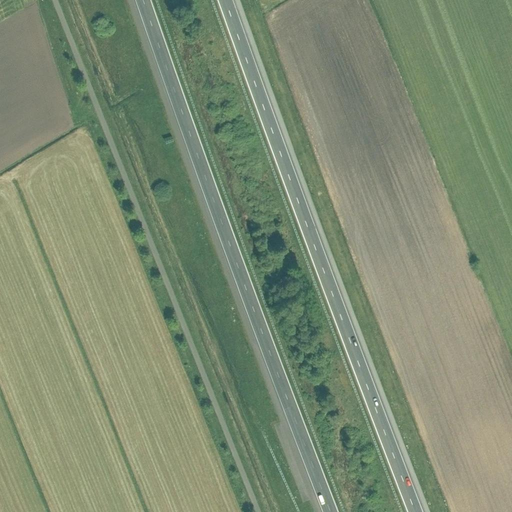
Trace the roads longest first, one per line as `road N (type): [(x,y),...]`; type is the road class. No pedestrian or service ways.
road 1 (motorway): [(419,511),(232,0)]
road 2 (motorway): [(143,0),(329,511)]
